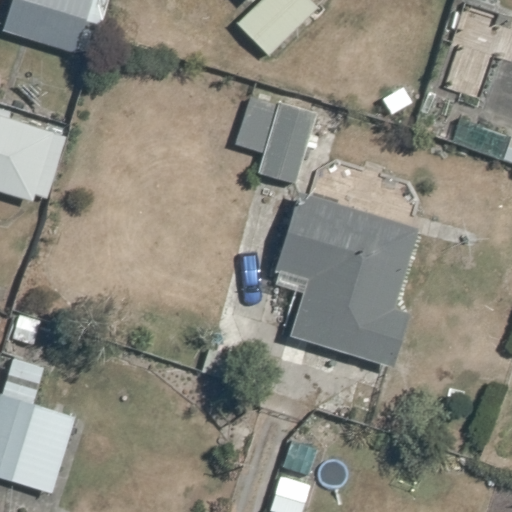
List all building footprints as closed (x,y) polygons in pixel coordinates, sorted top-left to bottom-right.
[(104,0),(10,0),(2,30),(89,55),(104,0)] [(309,0),(253,0),(255,1),(235,19),(267,54),(317,9),(309,0)] [(314,109),(244,91),(231,143),(264,151),(259,171),(296,181),(314,109)] [(65,132),(0,112),(0,189),(44,203),(65,132)] [(416,228),(300,197),(280,271),(309,279),(293,339),(394,366),(408,312),(395,308),(416,228)] [(233,291),(200,286),(194,322),(226,328),(233,291)] [(43,317),(13,308),(3,341),(32,350),(43,317)] [(45,364),(12,353),(0,389),(0,476),(51,494),(76,416),(33,402),(45,364)] [(253,440),(223,437),(219,472),(249,475),(253,440)] [(306,511),(322,449),(287,440),(269,510),(276,511),(306,511)]
